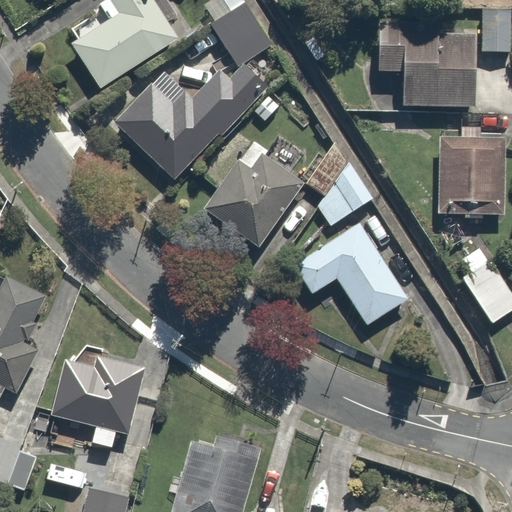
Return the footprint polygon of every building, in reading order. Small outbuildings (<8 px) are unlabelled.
[(179,39),(152,0),(102,0),(99,2),(112,21),(71,49),(100,92),(179,39)] [(240,0),(219,0),(203,9),(237,68),(269,49),(240,0)] [(511,10),(483,9),(482,51),(510,52),(511,10)] [(406,103),(475,104),(476,33),(444,32),(444,27),(382,26),(381,70),(407,70),(406,103)] [(173,182),(269,91),(247,68),(230,84),(221,74),(190,103),(163,75),(115,120),(173,182)] [(504,213),(505,139),(481,139),(481,127),(461,127),(461,136),(440,135),(439,212),(504,213)] [(265,148),(254,141),(207,210),(262,247),(302,187),(287,177),(302,153),(274,134),(265,148)] [(334,141),(304,183),(324,198),(350,163),(354,157),(334,141)] [(375,203),(350,163),(318,212),(330,231),(375,203)] [(408,303),(360,227),(292,271),(309,298),(334,282),(365,331),(408,303)] [(511,296),(483,250),(456,267),(493,327),(511,314),(511,296)] [(0,299),(0,389),(5,381),(22,389),(39,354),(25,347),(53,293),(13,273),(0,299)] [(70,361),(57,416),(130,434),(147,365),(101,354),(97,367),(70,361)] [(242,511),(262,444),(221,432),(217,447),(195,440),(173,511),(242,511)] [(7,482),(22,450),(0,439),(0,487),(3,480),(7,482)] [(22,450),(7,482),(30,493),(45,461),(22,450)] [(127,511),(132,497),(88,486),(80,511),(127,511)]
